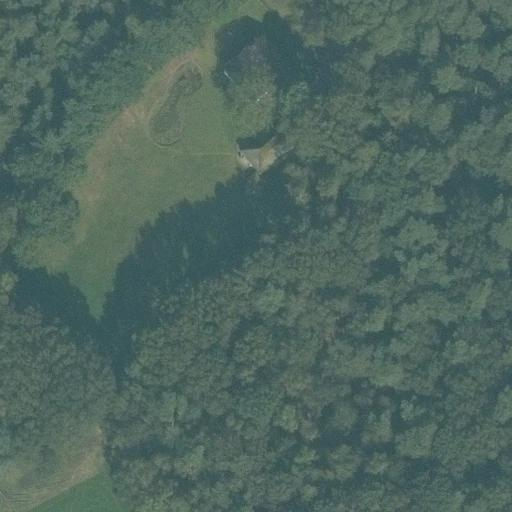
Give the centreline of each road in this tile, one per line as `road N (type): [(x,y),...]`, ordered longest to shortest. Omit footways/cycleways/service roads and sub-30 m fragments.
road 1 (track): [(511,247),(361,75)]
road 2 (track): [(375,66),(500,0)]
